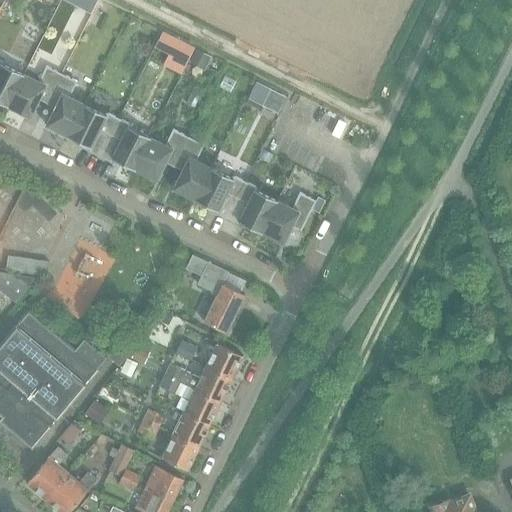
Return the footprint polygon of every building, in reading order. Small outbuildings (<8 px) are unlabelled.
[(114,12),(118,0),(105,0),(103,8),(114,12)] [(44,10),(37,18),(49,29),(56,21),(44,10)] [(161,32),(154,46),(186,62),(193,48),(161,32)] [(195,50),(189,63),(203,70),(209,57),(195,50)] [(0,103),(6,107),(22,74),(2,64),(3,61),(0,60),(0,103)] [(46,104),(61,74),(45,66),(38,82),(22,74),(6,107),(29,118),(38,100),(45,103),(45,104),(46,104)] [(84,105),(69,97),(77,82),(61,74),(46,104),(47,104),(54,108),(45,126),(67,137),(84,105)] [(256,82),(247,99),(261,106),(262,106),(270,90),(256,82)] [(99,156),(118,118),(106,112),(105,115),(84,105),(67,137),(90,148),(89,149),(88,149),(87,150),(99,156)] [(133,170),(149,137),(128,127),(130,124),(118,118),(99,156),(110,162),(111,160),(110,160),(111,159),(133,170)] [(173,167),(188,137),(172,129),(164,145),(149,137),(133,170),(156,181),(165,163),(172,167),(173,167)] [(194,200),(210,168),(195,160),(203,145),(188,137),(173,167),(173,168),(173,167),(181,171),(172,189),(194,200)] [(264,151),(259,160),(267,164),(272,155),(264,151)] [(226,219),(244,182),(233,176),(231,178),(210,168),(194,200),(216,211),(216,213),(215,212),(214,214),(226,219)] [(41,190),(61,208),(69,198),(49,180),(41,190)] [(276,200),(259,192),(255,190),(256,187),(244,182),(226,219),(237,225),(238,224),(237,223),(238,222),(260,233),(276,200)] [(276,200),(260,233),(282,244),(291,226),(300,231),(308,215),(315,201),(299,192),(291,208),(276,200)] [(315,201),(311,210),(318,213),(324,201),(317,197),(315,201)] [(24,236),(21,252),(61,260),(64,244),(24,236)] [(7,255),(5,270),(46,276),(48,261),(7,255)] [(191,255),(185,268),(201,276),(207,262),(191,255)] [(201,276),(196,284),(211,291),(210,292),(216,295),(204,321),(226,332),(243,295),(222,285),(228,272),(207,262),(201,276)] [(0,291),(14,303),(35,278),(0,272),(0,291)] [(84,341),(75,351),(28,311),(18,322),(19,323),(16,327),(15,326),(0,343),(0,411),(3,414),(0,417),(0,424),(31,450),(50,428),(49,426),(54,419),(55,420),(85,385),(84,384),(87,381),(88,382),(98,370),(96,369),(105,359),(84,341)] [(163,312),(151,327),(158,334),(171,319),(163,312)] [(189,341),(207,348),(213,334),(196,326),(189,341)] [(106,356),(118,366),(134,347),(122,337),(106,356)] [(144,364),(152,344),(141,339),(135,351),(132,350),(128,358),(131,359),(132,358),(144,364)] [(180,341),(174,353),(190,360),(195,348),(180,341)] [(205,368),(231,380),(242,356),(216,344),(205,368)] [(126,360),(120,372),(130,377),(136,364),(126,360)] [(200,378),(184,371),(169,364),(164,375),(179,382),(194,390),(220,402),(231,380),(205,368),(200,378)] [(174,394),(179,382),(164,375),(158,387),(174,394)] [(98,398),(112,408),(121,396),(107,386),(98,398)] [(163,390),(155,409),(171,416),(179,397),(163,390)] [(209,424),(220,402),(194,390),(183,412),(209,424)] [(108,411),(93,400),(84,414),(99,425),(108,411)] [(142,420),(157,427),(162,417),(147,410),(142,420)] [(198,447),(209,424),(183,412),(172,434),(198,447)] [(152,439),(157,427),(142,420),(137,432),(152,439)] [(70,424),(59,438),(67,446),(80,432),(70,424)] [(187,470),(198,447),(172,434),(161,458),(187,470)] [(123,477),(136,483),(140,476),(125,469),(133,451),(120,445),(117,451),(113,459),(108,471),(123,477)] [(45,500),(67,474),(57,466),(66,455),(57,447),(26,484),(45,500)] [(113,459),(117,451),(111,448),(107,456),(113,459)] [(144,487),(173,500),(183,479),(154,466),(144,487)] [(67,474),(45,500),(59,511),(68,511),(96,480),(86,472),(77,483),(67,474)] [(133,491),(136,483),(123,477),(119,485),(133,491)] [(141,511),(167,511),(173,500),(144,487),(134,508),(141,511)] [(444,501),(427,508),(428,511),(472,511),(465,494),(445,503),(444,501)]
